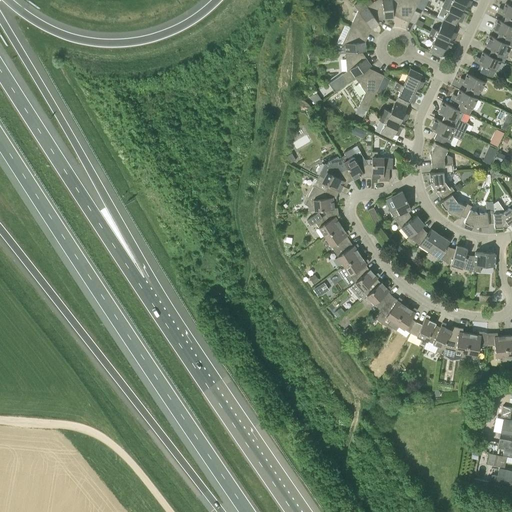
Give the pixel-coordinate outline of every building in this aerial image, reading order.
[(376,19),(367,6),(362,0),(361,0),(354,5),(359,12),(357,17),(355,16),(350,27),(364,33),(366,28),(369,26),(371,29),(379,23),(377,20),(376,19)] [(393,13),(392,0),(380,0),(377,2),(376,0),(367,6),(376,19),(380,16),(384,16),(384,19),(394,18),(393,15),(393,13)] [(392,0),(393,13),(398,13),(402,14),(400,17),(409,21),(415,10),(416,7),(419,0),(392,0)] [(419,0),(416,7),(423,10),(427,0),(419,0)] [(445,0),(445,1),(467,11),(468,8),(471,0),(445,0)] [(467,11),(445,1),(442,7),(448,9),(443,20),(455,25),(457,20),(462,22),(465,14),(466,14),(467,11)] [(511,5),(510,5),(506,3),(503,9),(499,7),(497,12),(505,16),(503,21),(511,25),(511,5)] [(420,13),(415,10),(409,21),(415,24),(420,13)] [(424,22),(417,19),(415,24),(422,27),(424,22)] [(511,25),(503,21),(497,19),(495,22),(496,23),(493,30),(499,33),(496,38),(508,44),(507,44),(511,46),(511,44),(511,25)] [(455,25),(443,20),(438,30),(432,27),(429,33),(435,36),(436,36),(452,43),(453,40),(456,32),(452,30),(455,25)] [(364,33),(350,27),(345,37),(347,38),(345,43),(336,44),(337,54),(345,53),(360,52),(365,51),(365,41),(362,42),(361,38),(364,33)] [(496,38),(489,35),(487,39),(488,39),(485,46),(491,49),(488,54),(488,55),(500,60),(500,61),(504,62),(508,52),(505,50),(507,44),(508,44),(496,38)] [(436,36),(435,36),(428,51),(429,51),(440,56),(439,56),(440,57),(442,52),(446,54),(450,46),(450,47),(452,43),(436,36)] [(345,53),(346,64),(348,64),(349,69),(329,83),(335,91),(355,77),(367,68),(371,66),(365,58),(363,60),(361,57),(360,52),(345,53)] [(488,55),(488,54),(483,52),(480,58),(476,56),(474,61),(482,65),(480,71),(492,77),(494,71),(495,71),(500,61),(500,60),(488,55)] [(367,68),(355,77),(361,86),(363,85),(367,90),(359,107),(366,110),(367,111),(376,92),(379,86),(384,76),(375,71),(373,74),(370,73),(367,68)] [(410,68),(403,84),(403,85),(419,92),(420,89),(424,81),(419,79),(422,74),(410,68)] [(467,86),(464,92),(477,98),(476,98),(479,92),(480,92),(485,81),(467,73),(464,79),(461,77),(458,82),(467,86)] [(403,85),(403,84),(397,82),(394,88),(400,90),(395,101),(407,106),(409,101),(413,103),(417,95),(419,92),(403,85)] [(464,92),(459,89),(457,95),(453,94),(451,99),(459,103),(456,108),(461,110),(460,110),(464,112),(469,114),(471,108),(472,109),(477,98),(464,92)] [(407,106),(395,101),(390,111),(384,108),(382,114),(404,125),(405,122),(405,121),(408,113),(404,111),(407,106)] [(456,108),(442,101),(440,105),(441,105),(438,112),(444,115),(441,120),(441,121),(453,126),(453,127),(464,132),(469,123),(461,119),(464,112),(460,110),(461,110),(456,108)] [(366,110),(359,107),(355,113),(363,117),(366,110)] [(404,125),(382,114),(379,120),(385,123),(380,133),(391,139),(394,133),(398,135),(402,127),(402,128),(404,125)] [(441,121),(441,120),(434,117),(432,121),(434,122),(430,129),(436,131),(433,137),(449,145),(454,134),(450,133),(453,127),(453,126),(441,121)] [(506,131),(509,123),(504,121),(500,128),(506,131)] [(358,132),(360,128),(353,126),(350,133),(353,134),(358,132)] [(434,173),(444,172),(453,171),(452,157),(445,154),(448,148),(435,142),(431,150),(432,150),(431,154),(430,154),(432,167),(434,167),(434,172),(434,173)] [(372,164),(367,164),(360,152),(356,154),(352,147),(344,152),(345,154),(341,157),(347,168),(353,179),(360,175),(362,178),(365,177),(372,177),(372,164)] [(290,148),(287,163),(296,158),(290,148)] [(372,164),(372,177),(379,177),(379,181),(389,181),(390,168),(392,169),(392,158),(383,158),(383,157),(377,157),(378,151),(372,151),(372,164)] [(500,163),(504,155),(498,152),(494,160),(500,163)] [(493,157),(485,153),(482,160),(490,164),(493,157)] [(346,186),(348,182),(353,179),(347,168),(341,157),(338,158),(337,156),(328,161),(327,164),(325,163),(317,179),(339,191),(343,184),(346,186)] [(490,169),(497,178),(501,173),(491,168),(490,169)] [(441,194),(444,199),(452,194),(455,192),(451,186),(449,188),(444,181),(444,172),(434,173),(434,172),(429,173),(430,181),(431,181),(432,185),(431,185),(439,196),(441,194)] [(339,191),(317,179),(304,204),(308,206),(309,211),(325,209),(334,208),(333,201),(337,200),(336,197),(339,191)] [(390,212),(393,217),(407,211),(411,209),(402,191),(391,197),(397,209),(390,212)] [(461,215),(466,218),(470,209),(472,206),(466,203),(465,205),(457,201),(452,194),(444,199),(440,202),(445,209),(446,208),(448,211),(460,217),(461,215)] [(493,213),(494,213),(492,201),(486,202),(486,212),(478,213),(470,209),(466,218),(464,222),(471,226),(472,225),(475,226),(488,225),(488,223),(494,223),(493,213)] [(511,202),(508,206),(509,208),(502,212),(494,213),(493,213),(494,223),(494,227),(503,227),(503,225),(506,225),(511,221),(511,202)] [(325,209),(326,215),(321,217),(318,212),(307,220),(310,225),(315,221),(325,236),(341,226),(337,219),(340,217),(338,214),(337,207),(334,208),(325,209)] [(376,226),(382,224),(373,207),(368,210),(376,226)] [(407,211),(393,217),(409,236),(421,227),(424,224),(417,215),(412,219),(410,216),(407,211)] [(341,226),(325,236),(334,251),(350,240),(346,235),(350,233),(348,230),(345,232),(341,226)] [(421,227),(409,236),(408,237),(429,251),(440,235),(431,229),(428,233),(425,232),(421,227)] [(440,235),(429,251),(451,265),(451,264),(455,250),(449,248),(446,246),(449,241),(440,235)] [(350,240),(334,251),(343,265),(360,254),(356,248),(359,246),(357,243),(353,246),(350,240)] [(455,250),(451,264),(474,272),(475,256),(469,256),(465,254),(467,249),(456,245),(455,250)] [(475,256),(474,272),(480,272),(481,265),(494,266),(495,253),(475,252),(475,256)] [(360,254),(343,265),(344,266),(338,271),(348,286),(354,281),(355,282),(369,270),(365,264),(369,262),(367,259),(364,261),(360,254)] [(369,270),(355,282),(366,295),(380,283),(376,278),(380,275),(377,272),(375,275),(370,269),(369,270)] [(312,285),(319,280),(315,274),(308,279),(312,285)] [(318,297),(329,289),(324,282),(313,289),(318,297)] [(380,283),(366,295),(378,308),(392,296),(388,291),(391,288),(389,285),(386,288),(381,282),(380,283)] [(392,296),(378,308),(385,316),(390,319),(387,324),(392,327),(406,306),(400,302),(402,299),(399,297),(397,299),(392,296)] [(406,306),(392,327),(396,330),(399,325),(410,333),(416,322),(411,318),(417,309),(414,307),(412,310),(406,306)] [(343,313),(339,308),(333,313),(338,318),(343,313)] [(416,322),(410,333),(422,338),(420,343),(425,346),(427,340),(432,329),(435,322),(428,319),(430,316),(426,314),(422,324),(416,322)] [(432,329),(427,340),(438,346),(436,351),(441,353),(443,348),(451,330),(444,327),(446,323),(442,322),(438,332),(432,329)] [(443,348),(455,351),(461,352),(460,357),(465,358),(469,333),(462,332),(463,328),(452,326),(451,330),(443,348)] [(352,332),(347,327),(342,332),(347,337),(352,332)] [(469,333),(465,358),(470,359),(471,354),(477,354),(479,344),(487,345),(487,333),(481,331),(477,331),(477,334),(469,333)] [(487,333),(487,345),(494,345),(495,356),(501,356),(502,361),(507,361),(505,336),(497,336),(497,332),(493,333),(487,333)] [(497,404),(488,403),(485,417),(494,419),(497,404)] [(501,437),(511,438),(511,421),(503,420),(501,437)] [(498,454),(511,456),(511,442),(501,440),(498,454)] [(497,455),(490,453),(488,464),(496,465),(497,460),(498,455),(497,455)] [(497,460),(496,465),(505,467),(506,462),(507,457),(498,455),(497,460)] [(511,471),(497,468),(494,482),(511,486),(511,471)] [(487,490),(489,481),(474,478),(472,487),(487,490)]
